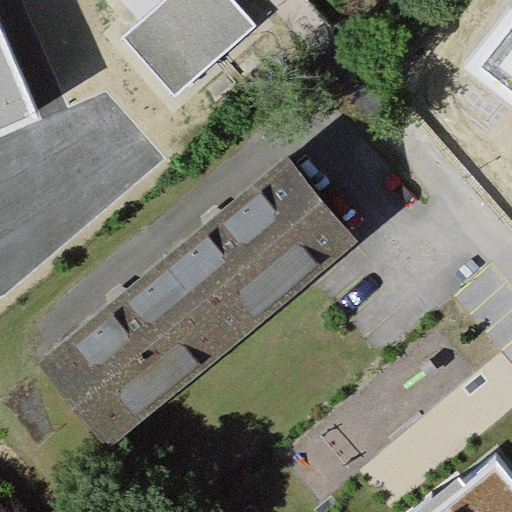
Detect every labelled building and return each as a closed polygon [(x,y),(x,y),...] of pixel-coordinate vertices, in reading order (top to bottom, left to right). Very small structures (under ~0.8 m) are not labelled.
[(131,0),(145,15),(128,30),(183,90),(264,18),(247,0),(131,0)] [(511,8),(474,63),(511,90),(511,8)] [(0,135),(40,118),(0,24),(0,135)] [(103,444),(355,235),(284,150),(32,359),(103,444)] [(511,511),(511,458),(508,453),(433,511),(511,511)]
